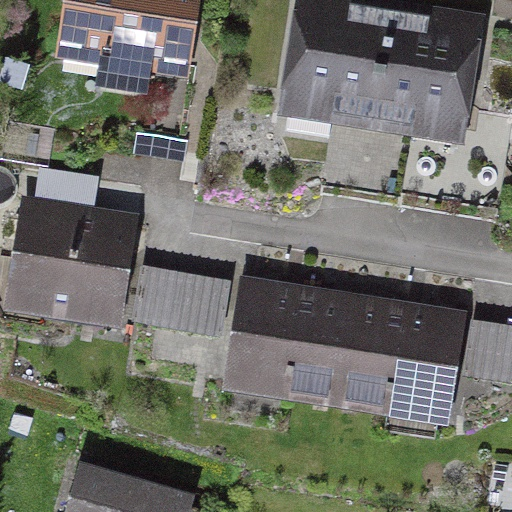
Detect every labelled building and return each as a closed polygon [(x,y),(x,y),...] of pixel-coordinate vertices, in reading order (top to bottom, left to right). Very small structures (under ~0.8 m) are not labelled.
[(160,64),(152,117),(187,123),(195,70),(175,67),(185,0),(78,0),(70,50),(160,64)] [(324,110),(372,118),(389,13),(307,1),(292,95),(325,101),(324,110)] [(389,13),(372,118),(410,123),(421,125),(422,116),(450,120),(453,121),(468,26),(389,13)] [(402,176),(500,192),(511,117),(477,112),(475,130),(452,126),(449,130),(450,120),(422,116),(421,125),(410,123),(402,176)] [(30,210),(17,291),(49,296),(48,306),(111,317),(126,225),(30,210)] [(167,325),(174,280),(141,275),(134,319),(167,325)] [(174,280),(167,325),(219,332),(226,288),(174,280)] [(281,388),(336,397),(351,305),(249,289),(236,370),(283,377),(281,388)] [(453,322),(351,305),(336,397),(392,406),(394,395),(440,402),(453,322)] [(511,378),(511,332),(474,327),(467,371),(511,378)] [(81,468),(67,511),(186,511),(190,499),(81,468)]
